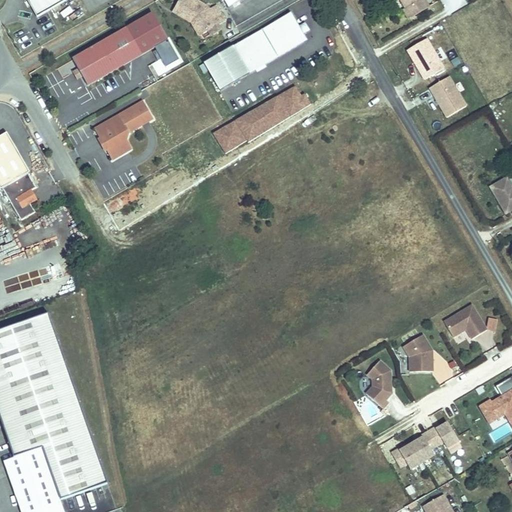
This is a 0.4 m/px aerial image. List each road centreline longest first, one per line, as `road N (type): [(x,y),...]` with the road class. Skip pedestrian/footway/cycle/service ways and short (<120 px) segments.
road 1 (residential): [(341,0),(511,296)]
road 2 (unclassified): [(14,73),(78,186)]
